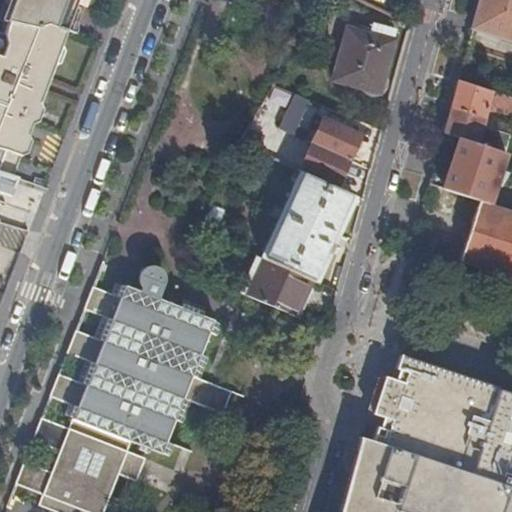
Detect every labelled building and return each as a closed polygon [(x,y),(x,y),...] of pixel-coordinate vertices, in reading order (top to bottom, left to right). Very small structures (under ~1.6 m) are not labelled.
[(8,0),(1,21),(5,22),(12,0),(8,0)] [(65,31),(70,33),(79,10),(84,8),(86,0),(12,0),(5,22),(4,23),(5,23),(29,29),(43,25),(63,32),(64,32),(65,31)] [(511,0),(479,0),(472,28),(511,42),(511,0)] [(0,158),(0,172),(12,177),(19,157),(25,155),(29,143),(26,136),(30,125),(36,123),(41,110),(37,105),(51,66),(57,64),(62,51),(59,45),(63,32),(43,25),(29,29),(5,23),(1,34),(0,33),(0,150),(3,151),(0,158)] [(393,43),(347,30),(332,82),(378,95),(393,43)] [(37,105),(41,110),(57,64),(51,66),(37,105)] [(450,108),(483,118),(485,110),(492,112),(493,107),(498,108),(501,97),(457,83),(450,108)] [(511,101),(501,97),(498,108),(511,112),(511,101)] [(300,116),(303,109),(291,104),(288,111),(300,116)] [(442,135),(458,141),(504,156),(507,143),(485,136),(487,130),(480,127),(483,118),(450,108),(442,135)] [(310,146),(348,163),(359,138),(315,118),(310,130),(316,133),(310,146)] [(290,137),(299,141),(302,135),(299,133),(300,132),(294,129),(290,137)] [(458,141),(442,190),(478,202),(488,206),(494,187),(497,188),(505,180),(498,176),(505,156),(504,156),(458,141)] [(336,188),(348,163),(310,146),(299,170),(336,188)] [(16,178),(12,177),(0,172),(0,191),(10,195),(16,178)] [(315,284),(353,200),(300,174),(261,259),(265,262),(310,282),(315,284)] [(479,268),(511,278),(511,213),(488,206),(478,202),(459,262),(478,269),(479,268)] [(249,298),(294,319),(310,282),(265,262),(249,298)] [(52,421),(43,442),(59,449),(51,469),(25,459),(15,482),(42,493),(38,503),(59,511),(116,511),(122,499),(110,494),(118,473),(130,478),(138,456),(127,451),(130,443),(138,446),(137,449),(147,453),(148,450),(160,455),(161,453),(169,456),(174,444),(166,441),(175,419),(183,422),(190,403),(222,414),(230,392),(199,379),(207,358),(200,355),(209,332),(217,335),(221,326),(213,323),(214,321),(202,316),(204,308),(183,300),(180,307),(159,299),(164,286),(164,281),(162,277),(158,274),(155,273),(150,274),(146,277),(143,283),(144,288),(142,292),(125,285),(124,286),(116,283),(112,293),(93,286),(84,309),(111,320),(102,341),(75,331),(67,352),(93,363),(85,385),(58,374),(49,396),(68,403),(64,413),(72,415),(68,427),(52,421)] [(511,392),(400,356),(396,369),(402,371),(398,382),(387,416),(511,457),(511,392)] [(386,378),(374,412),(387,416),(398,382),(386,378)] [(33,438),(43,442),(52,421),(41,416),(33,438)] [(511,457),(387,416),(386,419),(382,428),(377,427),(372,442),(504,486),(511,463),(511,457)] [(372,442),(369,441),(344,511),(395,511),(399,511),(511,511),(511,487),(506,486),(511,466),(511,463),(504,486),(372,442)]
